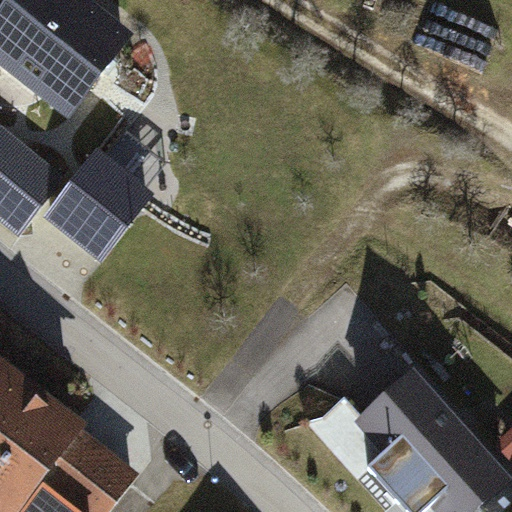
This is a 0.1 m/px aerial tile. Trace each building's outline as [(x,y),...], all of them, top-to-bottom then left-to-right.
[(131,41),(76,0),(13,0),(0,17),(0,57),(76,114),(131,41)] [(457,0),(322,0),(315,19),(430,66),(457,0)] [(71,182),(2,134),(0,137),(0,210),(34,234),(71,182)] [(110,158),(63,224),(121,264),(167,198),(110,158)] [(473,511),(511,477),(511,469),(417,362),(358,415),(387,446),(372,459),(419,511),(433,498),(445,511),(473,511)] [(52,423),(0,378),(0,511),(33,511),(48,495),(67,511),(96,511),(127,476),(57,417),(52,423)]
